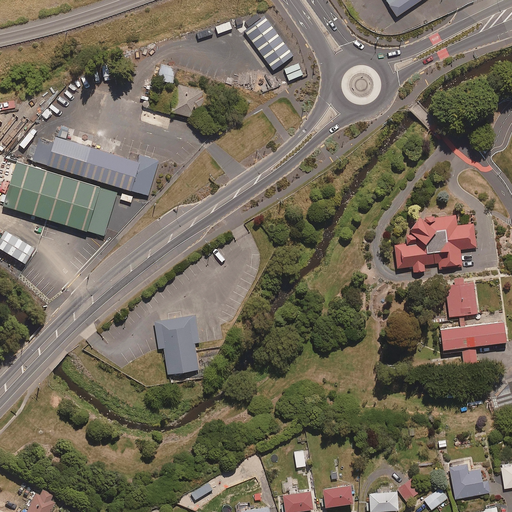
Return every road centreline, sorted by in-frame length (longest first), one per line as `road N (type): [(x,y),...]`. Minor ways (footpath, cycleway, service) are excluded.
road 1 (secondary): [(366,111),(326,130),(55,335)]
road 2 (secondary): [(55,335),(104,280),(286,149),(333,86)]
road 3 (secondary): [(369,58),(411,51),(511,2)]
road 4 (secondary): [(511,23),(412,68),(388,91)]
road 5 (motorway): [(129,0),(0,36)]
